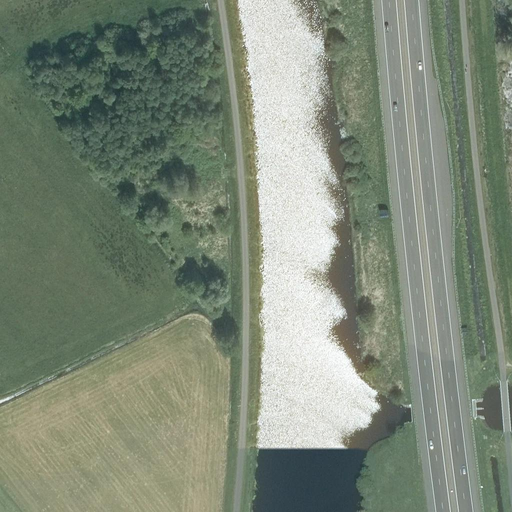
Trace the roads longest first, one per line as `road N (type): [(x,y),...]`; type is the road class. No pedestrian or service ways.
road 1 (motorway): [(468,511),(413,0)]
road 2 (motorway): [(389,0),(441,511)]
road 3 (unclassified): [(234,511),(243,260),(217,0)]
road 4 (unclassified): [(508,444),(461,0)]
